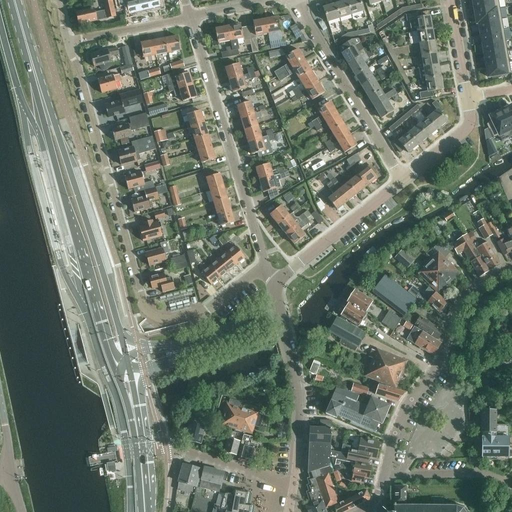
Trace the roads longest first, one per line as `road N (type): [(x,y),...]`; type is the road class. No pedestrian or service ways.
road 1 (residential): [(265,266),(201,312),(167,320),(148,313),(69,41)]
road 2 (primary): [(44,106),(118,373)]
road 3 (residential): [(190,17),(265,266)]
road 4 (primary): [(125,352),(44,106)]
road 5 (unclassified): [(384,476),(406,404),(444,355),(466,298),(511,267)]
road 6 (residential): [(294,0),(403,179)]
road 7 (unclassified): [(291,496),(300,400),(281,309)]
road 8 (residential): [(275,284),(403,179)]
road 9 (residential): [(291,496),(240,468),(179,449),(140,454)]
road 10 (residential): [(384,476),(483,473),(511,489)]
road 11 (residential): [(69,41),(190,17)]
